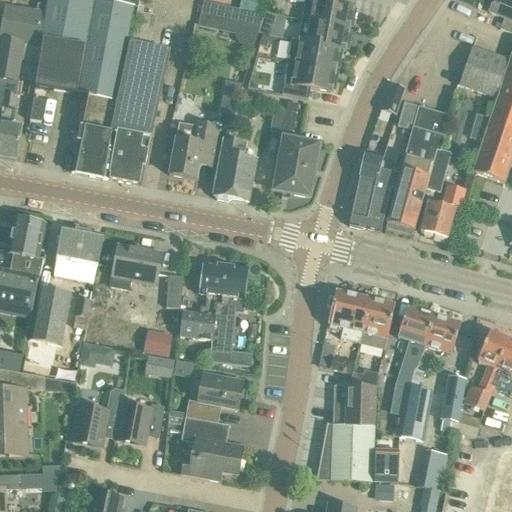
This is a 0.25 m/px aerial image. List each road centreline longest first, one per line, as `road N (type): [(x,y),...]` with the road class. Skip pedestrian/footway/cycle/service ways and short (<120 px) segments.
road 1 (tertiary): [(315,244),(0,183)]
road 2 (residential): [(315,244),(377,82),(431,0)]
road 3 (residential): [(272,507),(315,244)]
road 4 (tertiary): [(511,295),(315,244)]
road 5 (residential): [(272,507),(94,470)]
